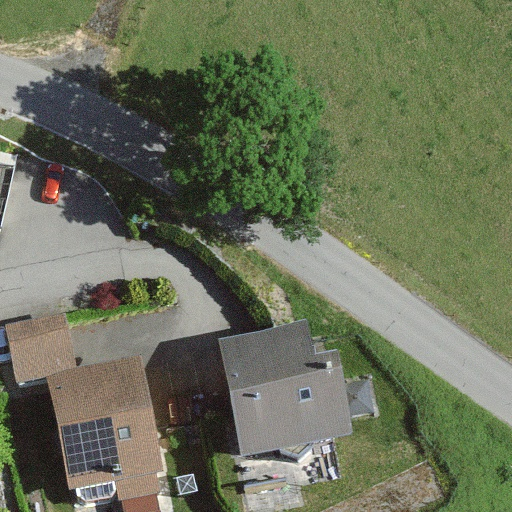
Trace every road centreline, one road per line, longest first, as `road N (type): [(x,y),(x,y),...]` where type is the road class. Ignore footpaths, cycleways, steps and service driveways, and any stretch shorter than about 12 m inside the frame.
road 1 (residential): [(0,78),(111,127),(275,225),(511,401)]
road 2 (residential): [(0,286),(140,260),(190,297),(185,325),(156,341)]
